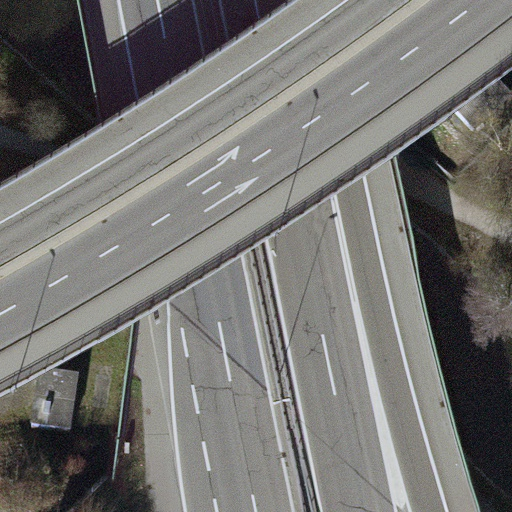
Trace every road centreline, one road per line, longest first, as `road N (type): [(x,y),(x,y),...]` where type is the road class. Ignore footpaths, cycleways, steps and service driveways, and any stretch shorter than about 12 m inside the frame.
road 1 (track): [(0,147),(71,169),(465,511)]
road 2 (secondary): [(0,325),(215,198),(495,0)]
road 3 (motorway): [(159,0),(257,511)]
road 4 (motorway): [(431,511),(395,388),(268,49)]
road 5 (motorway): [(360,511),(268,49)]
road 6 (secondary): [(373,0),(0,241)]
